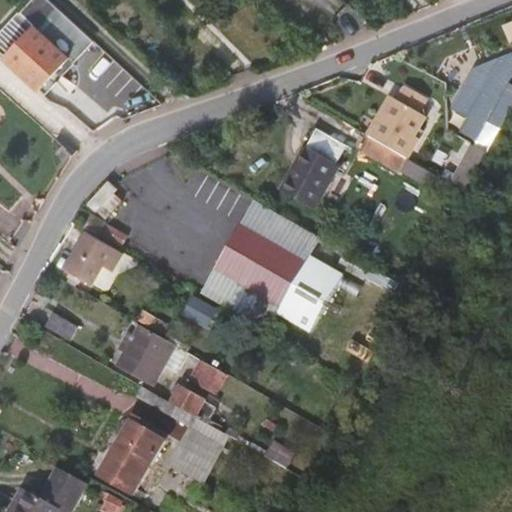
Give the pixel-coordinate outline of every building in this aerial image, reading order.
[(107,78),(117,68),(60,15),(51,25),(107,78)] [(44,101),(69,73),(37,44),(11,72),(44,101)] [(488,127),(501,134),(511,113),(511,90),(509,88),(511,80),(511,57),(472,76),(452,117),(469,125),(462,140),(478,148),(488,127)] [(399,193),(421,148),(417,146),(427,126),(422,123),(421,123),(428,108),(405,97),(398,111),(393,108),(374,145),(360,172),(399,193)] [(281,150),(258,193),(296,215),(320,169),(319,168),(327,151),(291,133),(283,150),(281,150)] [(64,156),(81,171),(85,166),(68,151),(64,156)] [(457,189),(469,195),(488,159),(476,153),(457,189)] [(279,320),(275,329),(306,346),(341,283),(311,267),(306,275),(233,237),(209,281),(279,320)] [(121,277),(129,264),(87,242),(71,272),(103,289),(112,273),(121,277)] [(55,317),(45,334),(68,347),(77,330),(55,317)] [(173,361),(181,347),(138,324),(118,361),(152,380),(166,358),(173,361)] [(239,387),(243,381),(199,357),(196,364),(205,370),(199,381),(221,394),(229,383),(239,387)] [(177,418),(178,418),(183,408),(169,400),(147,389),(127,378),(122,388),(177,418)] [(152,380),(147,389),(169,400),(173,391),(152,380)] [(126,481),(155,423),(123,405),(93,463),(126,481)] [(177,418),(170,431),(205,450),(216,425),(183,408),(178,418),(177,418)] [(193,474),(205,450),(170,431),(157,455),(193,474)] [(30,510),(29,511),(62,511),(69,500),(76,504),(91,475),(57,457),(37,493),(24,486),(17,489),(11,499),(30,510)]
